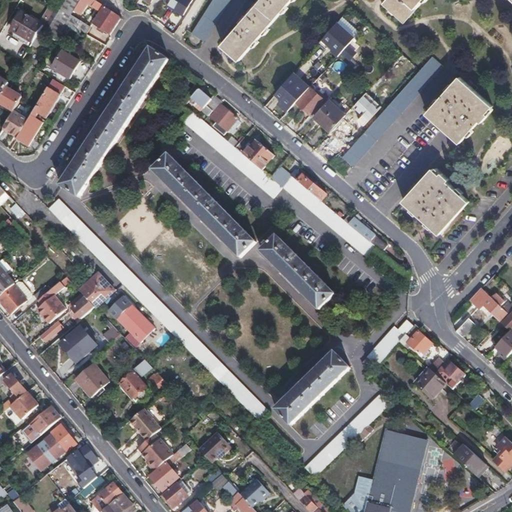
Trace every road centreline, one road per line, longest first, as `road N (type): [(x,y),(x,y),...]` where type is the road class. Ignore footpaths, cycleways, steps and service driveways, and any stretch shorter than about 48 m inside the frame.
road 1 (residential): [(432,304),(429,275),(410,248),(145,27),(130,36),(44,168),(25,173),(0,154)]
road 2 (unknown): [(37,172),(302,443),(326,438),(358,407),(362,374)]
road 3 (residential): [(157,511),(0,327)]
road 4 (residential): [(511,395),(439,327),(432,304)]
